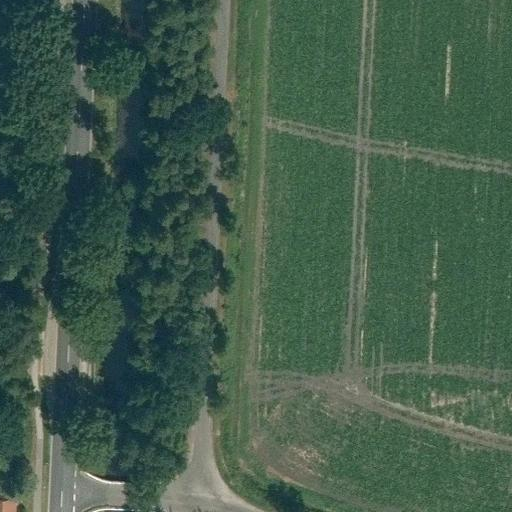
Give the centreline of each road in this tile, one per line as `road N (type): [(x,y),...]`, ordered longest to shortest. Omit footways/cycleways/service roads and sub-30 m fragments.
road 1 (tertiary): [(55,494),(80,0)]
road 2 (unclassified): [(190,490),(200,449),(223,0)]
road 3 (unclassified): [(55,494),(190,490)]
